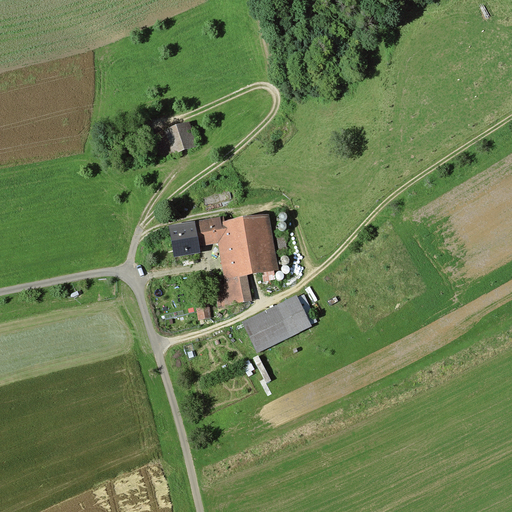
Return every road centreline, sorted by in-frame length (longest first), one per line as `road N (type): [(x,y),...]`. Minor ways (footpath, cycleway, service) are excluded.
road 1 (track): [(511,119),(398,191),(322,271),(289,293),(158,347)]
road 2 (unclassified): [(0,292),(109,272),(133,276),(174,397),(200,511)]
road 3 (track): [(186,117),(259,87),(271,91),(274,115),(144,222),(127,273)]
